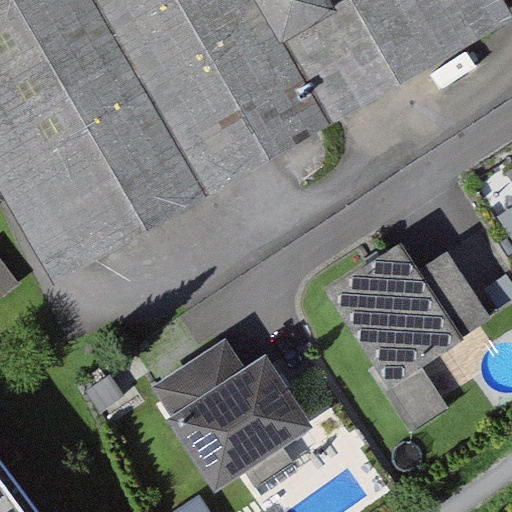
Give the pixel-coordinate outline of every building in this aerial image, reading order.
[(0,0),(0,182),(53,277),(511,20),(511,13),(504,0),(0,0)] [(411,244),(340,291),(403,387),(502,322),(451,244),(423,262),(411,244)] [(0,268),(0,302),(16,291),(0,268)] [(236,344),(165,391),(228,487),(328,422),(276,344),(248,362),(236,344)] [(0,511),(37,511),(0,461),(0,511)]
